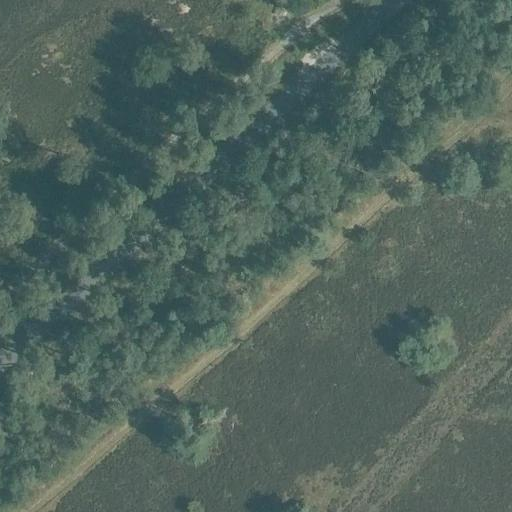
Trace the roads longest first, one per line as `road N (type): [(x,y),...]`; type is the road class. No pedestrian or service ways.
road 1 (track): [(27,511),(221,351),(511,81)]
road 2 (tertiary): [(0,363),(394,0)]
